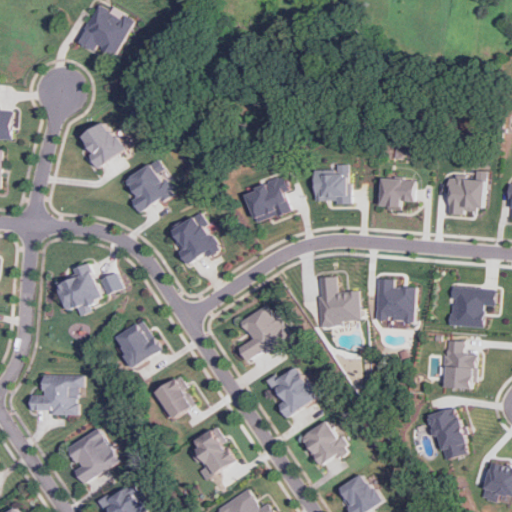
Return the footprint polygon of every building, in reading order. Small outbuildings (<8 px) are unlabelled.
[(137,17),(111,5),(110,7),(100,3),(83,41),(98,48),(100,44),(120,54),(137,17)] [(0,137),(15,138),(17,110),(0,108),(0,137)] [(129,149),(110,120),(87,135),(99,153),(95,156),(102,167),(129,149)] [(145,210),(179,190),(160,159),(127,179),(145,210)] [(353,201),(353,163),(340,163),(340,170),(318,170),(318,200),(353,201)] [(488,211),(489,172),(459,170),(459,177),(452,177),(451,210),(488,211)] [(260,222),(294,209),(287,191),(293,189),(288,176),(248,190),(260,222)] [(419,178),(385,177),(384,206),(404,206),(404,200),(418,200),(419,178)] [(172,230),(193,264),(222,246),(208,223),(210,222),(204,212),(172,230)] [(71,309),(80,305),(84,315),(96,310),(93,303),(106,297),(92,262),(77,267),(79,272),(60,280),(71,309)] [(103,278),(110,293),(125,286),(119,271),(103,278)] [(363,319),(362,289),(340,290),(339,275),(321,276),(323,325),(346,324),(346,320),(363,319)] [(380,318),(391,319),(418,320),(419,286),(397,285),(397,278),(381,277),(380,318)] [(499,288),(455,286),(453,324),(486,326),(487,304),(498,304),(499,288)] [(294,336),(281,312),(276,314),(270,304),(245,318),(256,338),(243,345),(251,360),(294,336)] [(119,337),(139,366),(165,348),(146,319),(119,337)] [(447,386),(478,387),(480,352),(467,351),(467,340),(449,339),(447,386)] [(290,415),(329,393),(322,380),(312,385),(301,365),(281,376),(280,373),(271,378),(283,400),(281,401),(290,415)] [(80,414),(81,386),(87,386),(87,374),(47,373),(47,393),(35,393),(35,408),(55,409),(55,413),(80,414)] [(198,404),(188,388),(191,386),(184,375),(160,390),(177,417),(198,404)] [(446,460),(473,453),(460,406),(434,412),(446,460)] [(333,419),(305,434),(322,466),(351,450),(333,419)] [(88,482),(123,459),(101,426),(71,446),(84,465),(79,469),(88,482)] [(239,461),(220,426),(199,438),(203,446),(194,451),(200,462),(201,461),(210,477),(239,461)] [(501,501),(503,492),(511,494),(511,465),(495,461),(486,497),(501,501)] [(368,511),(386,501),(367,471),(340,489),(355,511),(368,511)] [(152,511),(146,501),(151,498),(141,482),(115,498),(111,493),(102,499),(110,511),(152,511)] [(222,505),(226,511),(276,511),(271,501),(262,506),(252,488),(222,505)]
